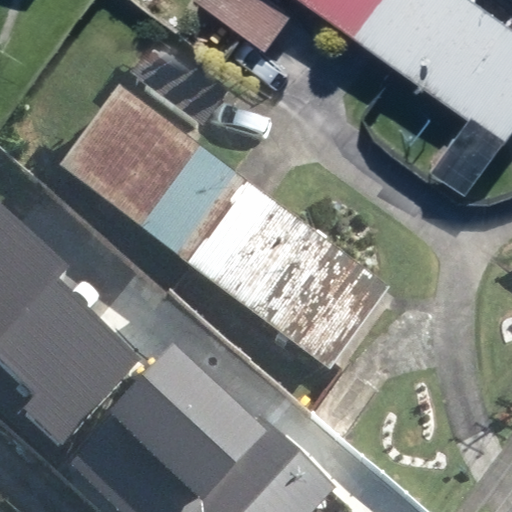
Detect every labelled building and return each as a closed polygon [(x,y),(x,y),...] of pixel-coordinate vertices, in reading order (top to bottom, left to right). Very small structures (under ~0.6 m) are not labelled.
[(288,8),(275,0),(203,0),(266,41),(288,8)] [(303,0),(501,142),(511,125),(511,25),(476,0),(303,0)] [(225,101),(163,50),(133,86),(195,137),(225,101)] [(51,184),(326,381),(384,300),(110,104),(51,184)] [(0,345),(58,283),(69,267),(0,205),(0,345)] [(22,410),(62,447),(143,360),(58,283),(0,345),(0,360),(36,394),(22,410)] [(66,450),(129,511),(309,511),(328,492),(172,341),(66,450)]
